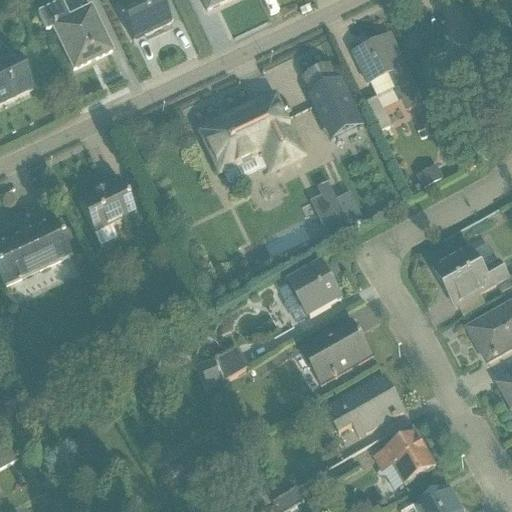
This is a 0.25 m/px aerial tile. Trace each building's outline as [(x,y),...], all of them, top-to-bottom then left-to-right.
[(131,45),(170,27),(158,0),(126,0),(114,5),(131,45)] [(199,0),(206,14),(235,0),(199,0)] [(72,73),(112,55),(90,9),(69,19),(61,2),(35,14),(45,35),(53,32),(72,73)] [(384,125),(425,105),(391,38),(351,58),(384,125)] [(18,58),(0,66),(0,110),(35,94),(18,58)] [(327,145),(364,128),(343,83),(306,99),(327,145)] [(269,178),(307,161),(275,94),(195,131),(218,180),(261,160),(269,178)] [(479,149),(458,159),(467,176),(488,165),(483,156),(479,149)] [(436,192),(457,184),(449,165),(429,174),(436,192)] [(341,184),(329,190),(334,199),(323,204),(341,241),(362,231),(341,184)] [(93,238),(135,219),(120,185),(78,204),(93,238)] [(0,281),(4,290),(71,260),(55,225),(0,249),(0,281)] [(457,315),(511,285),(511,283),(492,246),(436,276),(457,315)] [(309,325),(345,305),(324,267),(287,287),(309,325)] [(487,370),(511,355),(511,307),(466,333),(487,370)] [(321,389),(372,361),(353,326),(301,354),(321,389)] [(231,360),(238,382),(258,375),(251,354),(231,360)] [(348,451),(406,417),(385,381),(327,415),(348,451)] [(511,416),(511,381),(497,389),(511,416)] [(10,398),(0,403),(0,431),(22,419),(10,398)] [(404,491),(439,473),(419,436),(374,459),(383,477),(394,471),(404,491)] [(12,449),(0,455),(0,473),(20,463),(12,449)] [(7,490),(0,493),(0,503),(3,509),(14,504),(7,490)] [(311,492),(283,502),(286,511),(302,511),(316,507),(311,492)] [(463,511),(452,492),(415,511),(463,511)]
